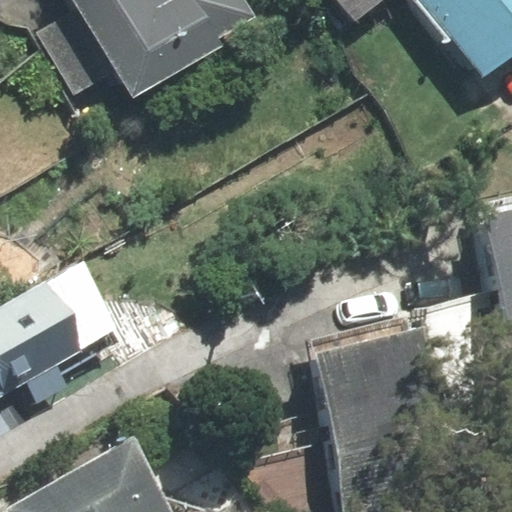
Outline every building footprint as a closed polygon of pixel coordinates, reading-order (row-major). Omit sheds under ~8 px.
[(60,0),(118,113),(208,68),(194,41),(246,14),(238,0),(60,0)] [(511,0),(402,0),(472,88),(511,56),(511,0)] [(511,198),(462,209),(502,398),(511,396),(511,198)] [(65,272),(0,308),(0,393),(101,335),(65,272)] [(443,511),(409,331),(297,352),(326,511),(443,511)] [(0,511),(157,511),(110,434),(0,499),(0,511)]
